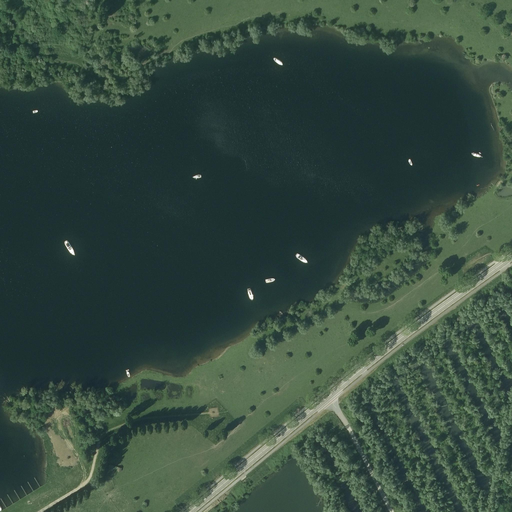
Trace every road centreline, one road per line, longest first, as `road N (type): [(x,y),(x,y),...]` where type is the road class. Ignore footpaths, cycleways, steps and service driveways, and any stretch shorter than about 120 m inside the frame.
road 1 (primary): [(329,396),(511,257)]
road 2 (primary): [(189,511),(329,396)]
road 3 (unclassified): [(390,511),(329,396)]
